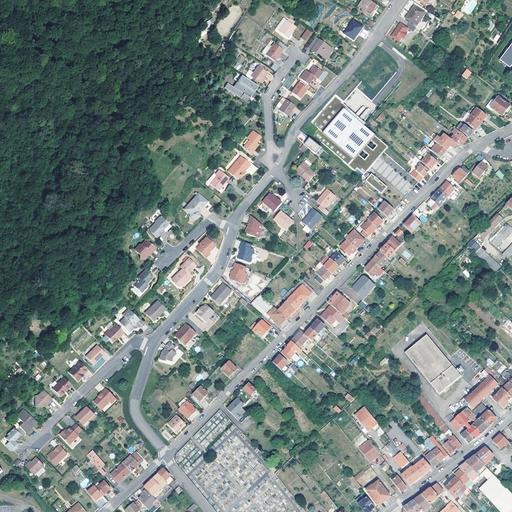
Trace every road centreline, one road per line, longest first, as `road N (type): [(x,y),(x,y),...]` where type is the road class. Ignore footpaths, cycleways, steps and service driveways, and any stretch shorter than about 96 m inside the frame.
road 1 (residential): [(166,455),(472,147),(511,129)]
road 2 (residential): [(273,170),(298,122),(401,0)]
road 3 (residential): [(17,454),(131,345),(154,344)]
road 4 (tertiary): [(511,416),(393,508)]
road 5 (residential): [(154,344),(214,272),(232,227)]
road 6 (residential): [(297,53),(267,100),(273,170)]
road 7 (residential): [(166,455),(134,410),(154,344)]
